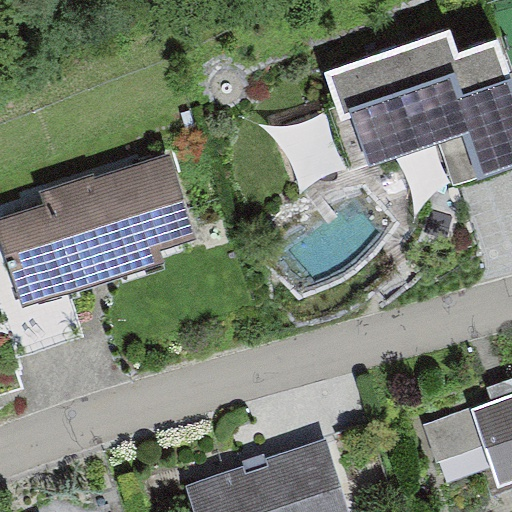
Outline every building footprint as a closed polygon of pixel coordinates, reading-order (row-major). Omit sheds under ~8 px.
[(452,43),(326,84),(341,129),(352,125),(369,178),(442,154),(456,194),(511,176),(511,89),(500,52),(459,65),(452,43)] [(325,110),(279,128),(301,185),(347,167),(325,110)] [(44,211),(0,224),(0,239),(23,313),(164,269),(162,260),(196,250),(169,162),(96,185),(94,180),(40,197),(44,211)] [(511,399),(424,431),(436,463),(488,444),(501,480),(511,475),(511,399)] [(354,511),(328,433),(189,479),(199,511),(354,511)]
